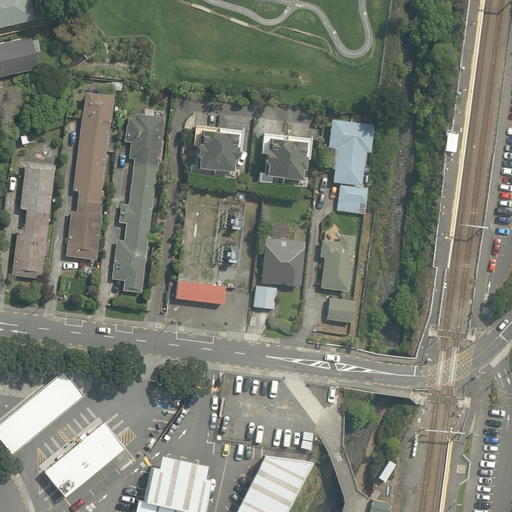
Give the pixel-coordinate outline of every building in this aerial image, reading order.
[(0,0),(0,27),(6,26),(36,20),(31,0),(0,0)] [(0,75),(37,67),(30,38),(0,44),(0,75)] [(71,237),(68,237),(66,255),(97,259),(115,95),(84,92),(73,191),(77,192),(75,210),(74,209),(71,237)] [(130,145),(128,159),(132,160),(131,172),(123,171),(121,183),(117,223),(125,224),(125,225),(128,225),(126,241),(115,240),(110,281),(122,282),(121,293),(143,296),(162,121),(129,117),(126,144),(130,145)] [(374,128),(370,128),(370,122),(339,119),(339,120),(332,119),(329,147),(336,148),(333,182),(362,185),(366,151),(372,151),(374,128)] [(231,153),(233,136),(209,133),(208,144),(200,143),(197,168),(233,172),(235,153),(231,153)] [(447,133),(445,151),(455,152),(457,134),(447,133)] [(307,141),(270,138),(267,176),(303,179),(307,141)] [(23,234),(17,234),(12,273),(42,277),(57,164),(27,160),(20,210),(26,211),(23,234)] [(340,185),(338,209),(369,212),(372,188),(340,185)] [(350,231),(333,229),(324,237),(320,288),(350,290),(355,235),(350,235),(350,231)] [(263,283),(303,285),(305,240),(265,238),(263,283)] [(225,287),(177,281),(175,299),(223,304),(225,287)] [(256,285),(255,306),(274,307),(276,287),(256,285)] [(62,370),(0,420),(0,440),(11,454),(83,395),(62,370)] [(125,448),(104,422),(43,471),(65,497),(125,448)] [(195,511),(203,511),(211,479),(204,477),(207,465),(161,455),(158,467),(153,466),(145,501),(195,511)] [(271,458),(243,511),(294,511),(318,461),(271,458)]
